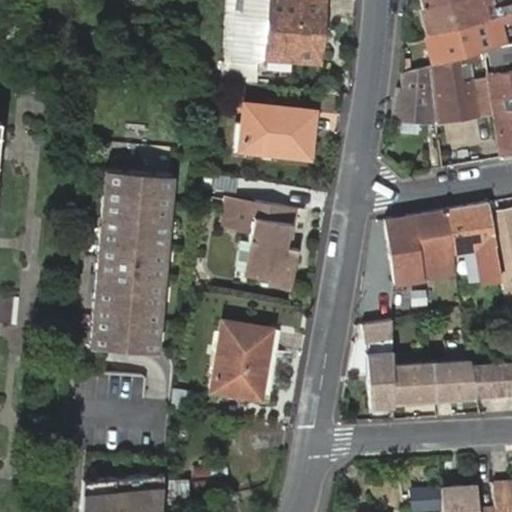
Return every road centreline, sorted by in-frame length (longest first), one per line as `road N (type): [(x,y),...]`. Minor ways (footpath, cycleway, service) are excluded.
road 1 (residential): [(313,442),(357,196)]
road 2 (residential): [(313,442),(511,430)]
road 3 (residential): [(357,196),(377,0)]
road 4 (residential): [(357,196),(380,199),(511,175)]
